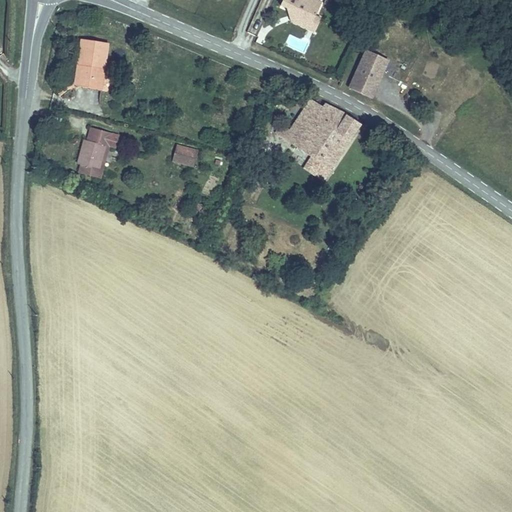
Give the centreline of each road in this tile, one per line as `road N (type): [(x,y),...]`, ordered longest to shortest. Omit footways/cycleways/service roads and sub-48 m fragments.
road 1 (tertiary): [(17,511),(25,414),(15,229),(32,39)]
road 2 (tertiary): [(511,207),(341,97),(113,0)]
